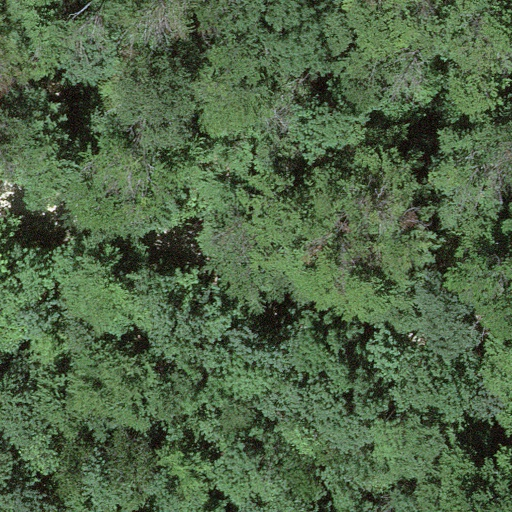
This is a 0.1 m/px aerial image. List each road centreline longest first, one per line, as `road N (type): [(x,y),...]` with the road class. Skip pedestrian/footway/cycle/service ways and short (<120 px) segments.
road 1 (track): [(0,196),(222,246),(369,293)]
road 2 (track): [(369,293),(511,330)]
